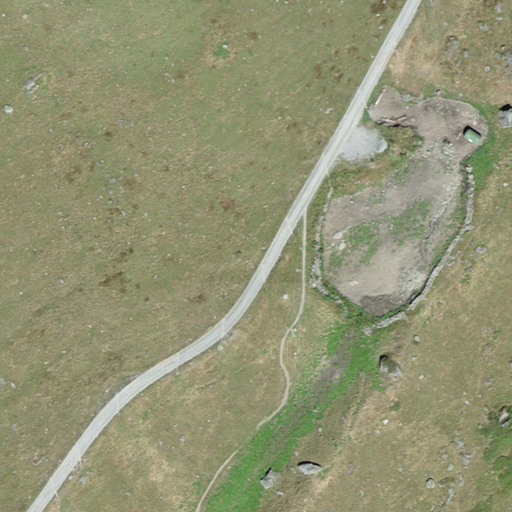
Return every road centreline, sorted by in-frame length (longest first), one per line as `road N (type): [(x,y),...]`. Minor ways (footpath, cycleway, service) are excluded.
road 1 (track): [(27,511),(113,401),(222,324),(298,209)]
road 2 (track): [(298,209),(416,0)]
